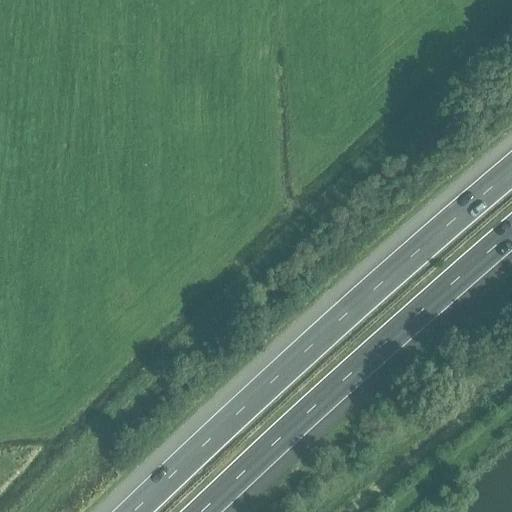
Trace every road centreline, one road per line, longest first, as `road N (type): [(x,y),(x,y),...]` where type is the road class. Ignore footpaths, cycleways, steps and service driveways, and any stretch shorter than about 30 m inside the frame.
road 1 (motorway): [(511,171),(247,403),(136,511)]
road 2 (motorway): [(203,511),(511,236)]
